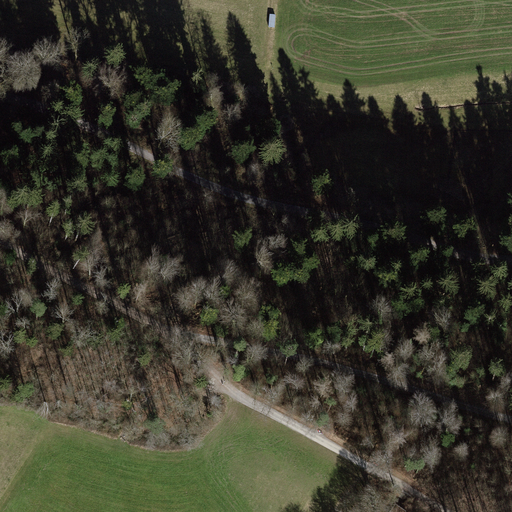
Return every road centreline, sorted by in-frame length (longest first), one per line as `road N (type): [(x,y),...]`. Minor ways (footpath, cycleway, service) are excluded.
road 1 (track): [(0,97),(90,128),(238,197),(472,258),(511,259)]
road 2 (track): [(162,329),(318,361),(511,419)]
road 3 (track): [(162,329),(245,397),(448,511)]
road 4 (track): [(0,239),(162,329)]
